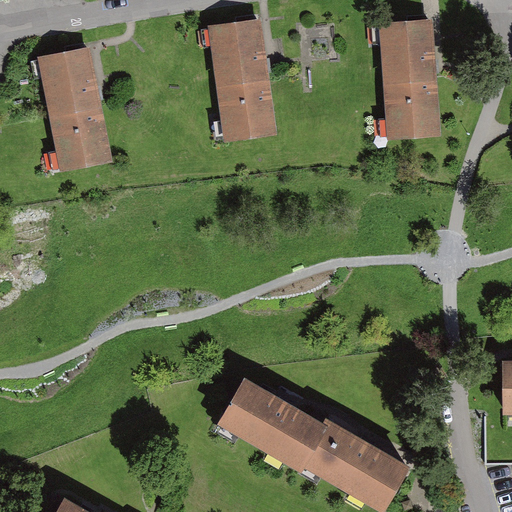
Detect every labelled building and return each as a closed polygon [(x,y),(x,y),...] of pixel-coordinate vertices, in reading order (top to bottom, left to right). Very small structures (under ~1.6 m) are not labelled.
[(439,20),(387,24),(396,140),(448,136),(439,20)] [(269,22),(216,29),(232,143),(284,136),(269,22)] [(98,47),(43,58),(66,172),(121,161),(98,47)] [(511,357),(503,358),(504,412),(511,411),(511,357)] [(322,418),(245,374),(218,422),(300,468),(303,463),(384,508),(411,461),(325,413),(322,418)] [(91,511),(66,498),(57,511),(91,511)]
